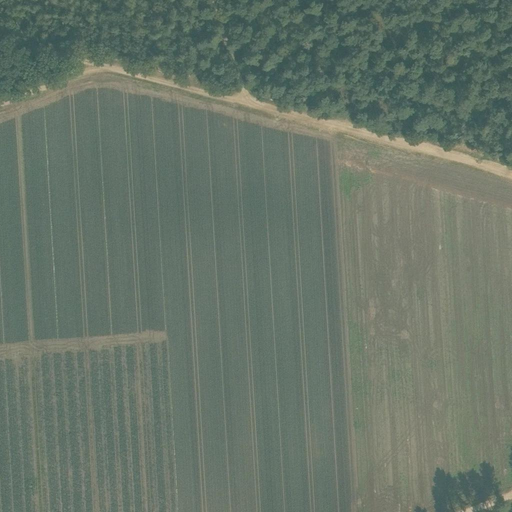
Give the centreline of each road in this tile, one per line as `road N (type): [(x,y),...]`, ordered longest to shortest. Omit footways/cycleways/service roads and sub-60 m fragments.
road 1 (track): [(244,97),(411,144)]
road 2 (track): [(244,97),(101,62)]
